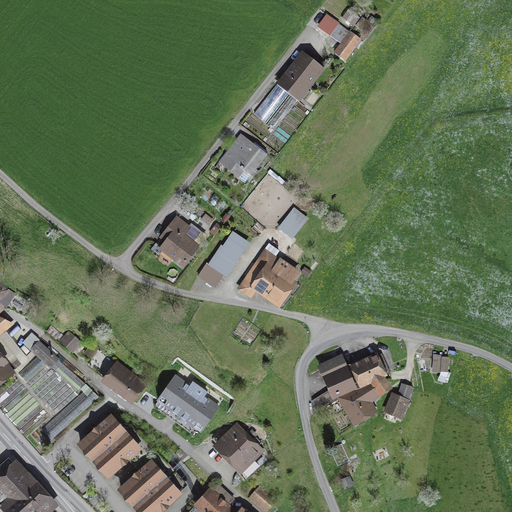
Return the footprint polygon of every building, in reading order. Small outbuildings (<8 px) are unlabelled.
[(361,12),(350,5),(343,16),(354,23),(361,12)] [(330,35),(341,44),(350,32),(338,24),(330,35)] [(345,60),(360,40),(350,32),(341,44),(335,52),(345,60)] [(297,100),(321,70),(302,55),(279,85),(289,94),(290,94),(297,100)] [(279,85),(277,84),(254,113),(266,123),(289,94),(279,85)] [(273,130),(297,100),(290,94),(266,125),(273,130)] [(234,144),(220,161),(237,173),(242,167),(251,175),(267,155),(252,143),(245,152),(234,144)] [(305,221),(292,212),(279,230),(292,239),(305,221)] [(170,236),(161,248),(184,266),(198,247),(183,235),(189,227),(177,217),(164,232),(170,236)] [(229,239),(211,266),(223,274),(226,276),(244,249),(229,239)] [(265,251),(240,288),(251,296),(257,286),(278,301),(290,284),(273,273),(281,261),(265,251)] [(215,287),(223,274),(211,266),(207,263),(198,276),(215,287)] [(6,307),(27,317),(33,304),(13,295),(10,300),(0,293),(0,288),(3,283),(0,281),(0,276),(2,273),(0,271),(0,307),(4,310),(6,307)] [(0,317),(0,332),(11,323),(0,317)] [(72,350),(79,342),(66,331),(63,335),(66,338),(62,342),(72,350)] [(51,367),(58,359),(39,342),(32,350),(38,356),(19,373),(26,382),(47,364),(51,367)] [(115,363),(98,351),(89,363),(106,376),(115,363)] [(363,362),(354,366),(361,381),(362,384),(381,376),(386,374),(381,362),(384,361),(381,354),(363,362)] [(442,356),(434,354),(433,371),(440,372),(442,356)] [(350,386),(361,381),(354,366),(347,369),(342,357),(319,367),(325,380),(327,378),(335,395),(351,388),(350,386)] [(86,384),(58,359),(51,367),(79,392),(81,389),(83,392),(42,429),(51,440),(99,397),(86,384)] [(0,380),(8,374),(0,363),(0,380)] [(132,400),(142,387),(116,368),(106,380),(132,400)] [(389,387),(381,376),(362,384),(363,386),(343,398),(356,421),(372,411),(366,402),(389,387)] [(143,408),(174,432),(182,422),(174,416),(178,411),(193,422),(196,417),(169,397),(171,395),(156,384),(151,390),(155,393),(143,408)] [(387,411),(399,417),(406,400),(410,387),(403,385),(399,397),(394,395),(387,411)] [(317,397),(312,400),(317,412),(322,409),(317,397)] [(81,445),(94,460),(126,432),(124,429),(122,430),(111,418),(81,445)] [(257,463),(252,458),(259,451),(236,428),(231,433),(225,426),(212,439),(248,476),(257,463)] [(126,432),(94,460),(108,475),(138,448),(127,435),(128,434),(126,432)] [(342,445),(333,450),(338,463),(348,459),(342,445)] [(0,511),(50,511),(52,505),(9,458),(0,465),(0,511)] [(121,490),(135,505),(166,477),(164,474),(163,476),(151,463),(121,490)] [(166,477),(135,505),(140,511),(157,511),(178,493),(167,480),(168,479),(166,477)] [(259,486),(250,497),(267,510),(276,499),(259,486)] [(197,505),(204,511),(232,511),(233,511),(211,490),(201,502),(197,505)]
